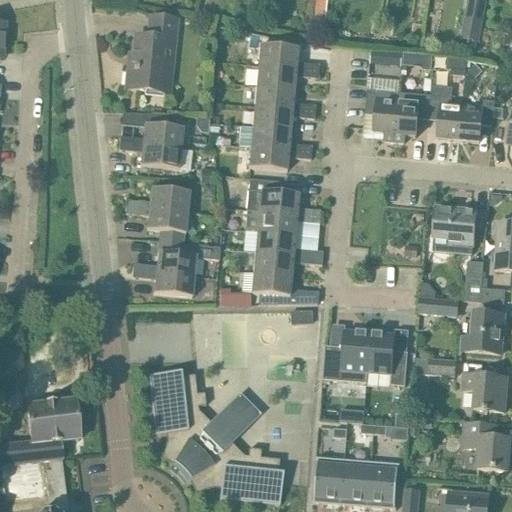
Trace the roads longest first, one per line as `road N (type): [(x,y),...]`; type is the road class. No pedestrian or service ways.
road 1 (residential): [(127,511),(75,45)]
road 2 (residential): [(16,285),(32,64),(48,47),(75,45)]
road 3 (residential): [(408,300),(332,296),(344,169)]
road 4 (residential): [(511,182),(344,169)]
